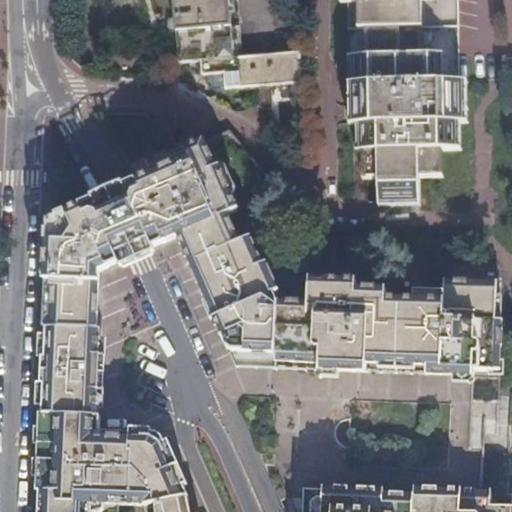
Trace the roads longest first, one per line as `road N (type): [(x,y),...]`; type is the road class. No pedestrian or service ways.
road 1 (residential): [(36,88),(23,139),(8,511)]
road 2 (residential): [(185,369),(117,193),(36,88)]
road 3 (residential): [(36,88),(163,93),(217,135)]
road 4 (residential): [(249,511),(185,369)]
road 5 (residential): [(218,511),(188,434),(185,369)]
